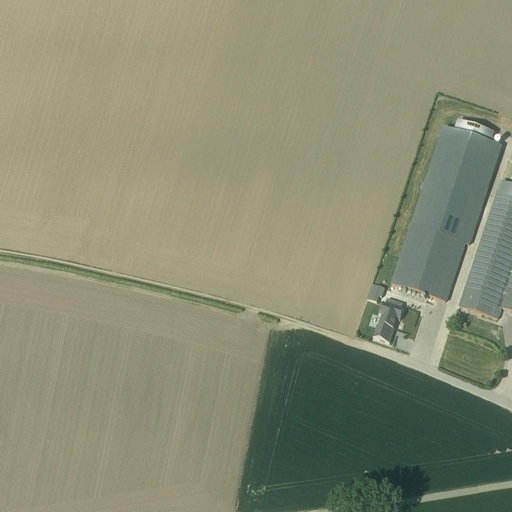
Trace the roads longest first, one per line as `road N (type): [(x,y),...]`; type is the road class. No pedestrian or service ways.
road 1 (track): [(363,349),(152,288),(0,257)]
road 2 (unknown): [(511,152),(427,374)]
road 3 (unclassified): [(511,412),(363,349)]
road 4 (unclassified): [(511,487),(358,511)]
